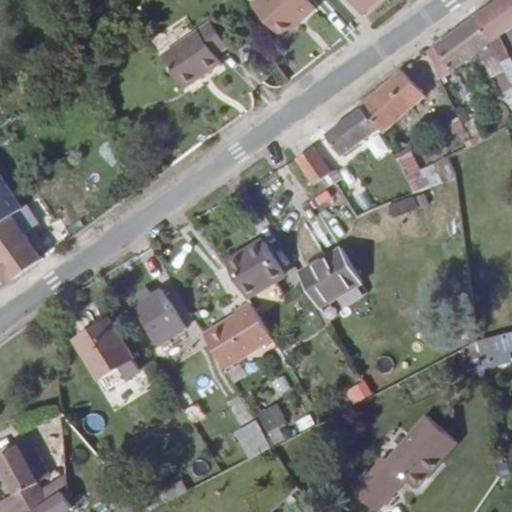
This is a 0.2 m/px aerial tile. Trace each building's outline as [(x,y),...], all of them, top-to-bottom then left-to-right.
[(316,9),(308,0),(259,0),(254,5),(253,6),(284,39),(316,9)] [(374,3),(377,0),(348,0),(362,14),(374,3)] [(511,0),(500,0),(478,15),(492,44),(502,62),(511,81),(511,59),(500,37),(511,28),(511,0)] [(454,33),(436,46),(452,72),(480,52),(489,69),(502,62),(492,44),(478,15),(454,33)] [(185,89),(222,63),(217,56),(229,47),(212,23),(162,57),(185,89)] [(452,72),(436,46),(426,54),(440,79),(452,72)] [(511,81),(502,62),(489,69),(511,109),(511,81)] [(361,106),(363,109),(381,129),(384,133),(427,96),(404,71),(395,78),(361,106)] [(343,156),(381,129),(363,109),(328,135),(343,156)] [(469,148),(475,146),(472,140),(460,117),(449,123),(456,134),(459,132),(469,148)] [(472,140),(475,146),(480,143),(477,138),(472,140)] [(315,186),(330,175),(336,184),(343,180),(337,170),(332,174),(320,156),(321,155),(315,147),(297,159),(315,186)] [(415,195),(456,178),(447,159),(421,172),(411,153),(397,159),(415,195)] [(23,208),(0,173),(0,289),(42,260),(25,234),(40,224),(28,205),(23,208)] [(388,203),(392,214),(417,205),(414,194),(388,203)] [(284,235),(297,261),(331,245),(318,218),(284,235)] [(275,279),(285,274),(266,243),(229,265),(252,303),(260,315),(287,299),(275,279)] [(321,307),(362,283),(342,250),(301,274),(321,307)] [(235,296),(244,290),(226,264),(218,269),(235,296)] [(154,297),(149,290),(139,297),(143,303),(154,297)] [(187,329),(164,291),(154,297),(143,303),(137,307),(160,346),(187,329)] [(226,369),(274,339),(260,315),(252,303),(236,313),(237,315),(205,335),(226,369)] [(136,358),(111,319),(76,340),(101,380),(102,379),(109,390),(141,370),(134,359),(136,358)] [(507,352),(511,350),(511,332),(503,335),(507,352)] [(480,356),(492,353),(494,365),(510,362),(507,352),(503,335),(478,341),(480,356)] [(480,356),(478,341),(464,349),(467,370),(482,367),(480,356)] [(492,353),(480,356),(482,367),(494,365),(492,353)] [(357,389),(363,401),(375,394),(368,383),(357,389)] [(269,432),(287,422),(280,409),(262,418),(269,432)] [(301,421),(305,430),(316,425),(311,416),(301,421)] [(358,491),(356,493),(378,511),(379,511),(408,478),(419,488),(458,443),(428,417),(390,461),(386,458),(372,475),(358,491)] [(272,448),(258,421),(236,434),(251,459),(272,448)] [(69,488),(68,474),(44,490),(39,481),(50,475),(33,443),(22,449),(20,445),(0,455),(0,461),(20,498),(0,509),(1,511),(32,511),(63,492),(69,488)] [(358,491),(372,475),(368,471),(354,487),(358,491)] [(140,503),(148,511),(150,511),(188,491),(183,481),(140,503)] [(69,511),(74,509),(63,492),(32,511),(69,511)]
